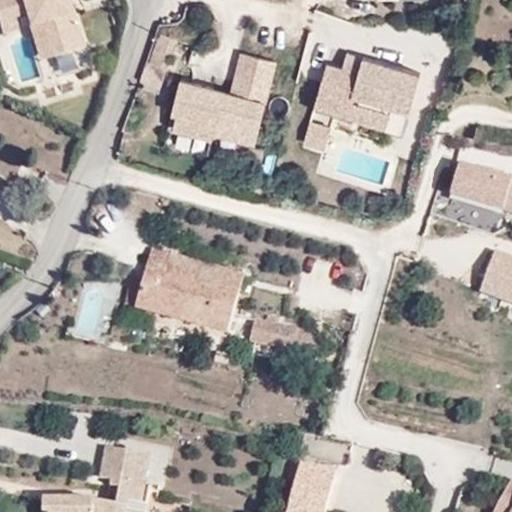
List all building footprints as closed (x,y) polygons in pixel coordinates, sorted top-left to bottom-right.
[(65,0),(0,0),(0,28),(2,36),(30,28),(39,61),(80,49),(65,0)] [(157,32),(147,62),(168,69),(172,57),(190,63),(196,45),(157,32)] [(359,76),(364,57),(332,48),(327,67),(359,76)] [(167,126),(252,150),(277,64),(242,55),(231,95),(180,80),(167,126)] [(404,134),(421,73),(364,57),(359,76),(327,67),(315,109),(404,134)] [(168,69),(147,62),(141,82),(161,89),(168,69)] [(333,127),(311,121),(304,144),(326,151),(333,127)] [(448,197),(511,216),(511,177),(460,161),(448,197)] [(226,278),(134,253),(128,277),(220,301),(226,278)] [(511,261),(486,256),(474,308),(511,320),(511,316),(511,261)] [(211,338),(220,301),(128,277),(126,284),(119,311),(118,313),(211,338)] [(119,311),(126,284),(115,281),(108,308),(119,311)] [(285,333),(253,324),(248,343),(281,351),(285,333)] [(136,511),(137,502),(132,500),(138,461),(86,451),(81,481),(95,483),(90,501),(77,498),(28,496),(26,511),(136,511)] [(297,461),(284,511),(322,511),(333,470),(297,461)] [(95,483),(81,481),(77,498),(90,501),(95,483)] [(511,511),(511,485),(503,481),(488,511),(489,511),(511,511)]
